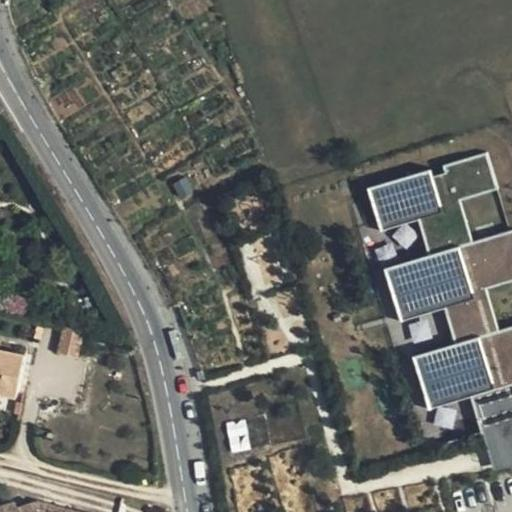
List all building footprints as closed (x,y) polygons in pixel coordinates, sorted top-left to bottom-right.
[(497,467),(511,464),(511,328),(501,332),(486,287),(511,278),(511,230),(474,240),(461,199),(498,188),(487,153),(447,164),(448,171),(436,175),(434,167),(370,185),(384,228),(422,216),(432,251),(389,264),(405,318),(448,306),(458,341),(418,353),(433,406),(473,394),(497,467)] [(274,235),(251,236),(254,288),(277,287),(274,235)] [(0,391),(18,396),(21,384),(23,369),(27,352),(0,347),(0,391)] [(31,371),(23,369),(21,384),(28,386),(31,371)] [(229,452),(249,450),(246,421),(226,423),(229,452)] [(55,511),(40,507),(38,500),(17,508),(15,502),(0,506),(0,511),(79,511),(67,509),(66,511),(55,511)] [(66,511),(67,509),(38,500),(40,507),(55,511),(66,511)]
